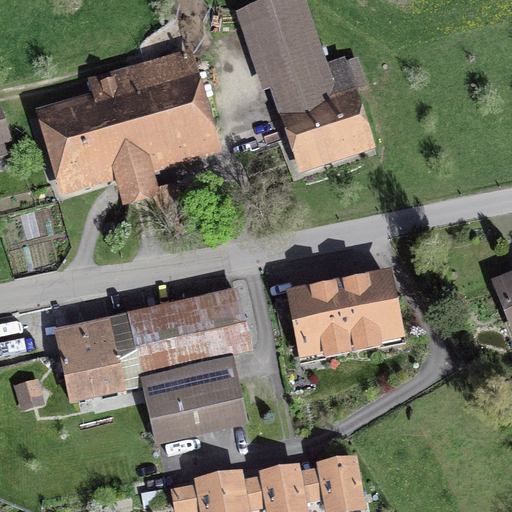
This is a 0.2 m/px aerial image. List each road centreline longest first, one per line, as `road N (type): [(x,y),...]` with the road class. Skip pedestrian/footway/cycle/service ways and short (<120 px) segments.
road 1 (tertiary): [(511,197),(0,298)]
road 2 (track): [(0,93),(141,59)]
